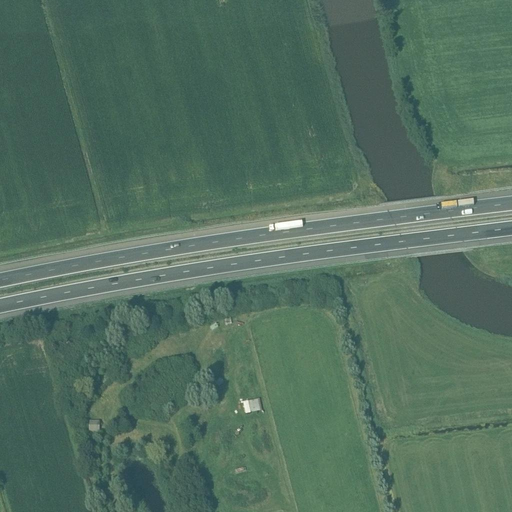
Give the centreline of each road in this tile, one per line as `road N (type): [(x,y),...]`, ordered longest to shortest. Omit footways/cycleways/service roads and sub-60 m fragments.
road 1 (motorway): [(0,305),(212,266),(511,227)]
road 2 (motorway): [(511,203),(0,279)]
